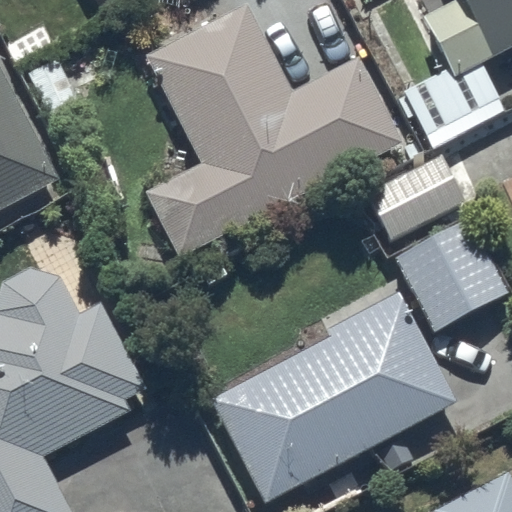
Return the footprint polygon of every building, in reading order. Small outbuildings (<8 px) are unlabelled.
[(143,191),(176,255),(397,141),(354,57),(290,90),(243,0),(142,52),(199,162),(143,191)] [(511,0),(447,0),(420,14),(447,66),(401,90),(433,151),(506,113),(480,62),(511,45),(511,0)] [(0,204),(56,176),(0,70),(0,204)] [(366,191),(390,238),(460,201),(436,155),(366,191)] [(466,219),(393,258),(432,332),(505,293),(466,219)] [(0,511),(69,511),(40,453),(125,410),(120,400),(145,388),(103,303),(78,315),(58,276),(28,267),(0,280),(0,511)] [(454,399),(394,290),(386,294),(383,288),(342,310),(349,324),(207,402),(263,503),(454,399)] [(431,511),(511,511),(511,477),(508,470),(430,509),(431,511)]
